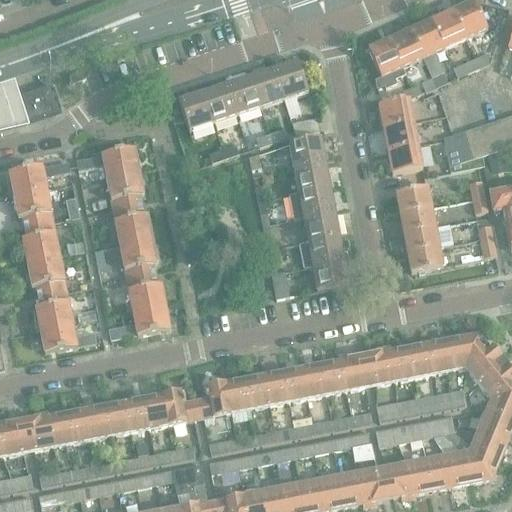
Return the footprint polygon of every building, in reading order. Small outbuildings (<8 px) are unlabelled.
[(474,6),(452,16),(465,44),(486,34),(482,25),(474,6)] [(452,16),(431,25),(444,53),(465,44),(452,16)] [(490,21),(482,25),(486,34),(494,30),(490,21)] [(422,63),(431,83),(432,82),(436,92),(448,87),(443,77),(434,58),(444,53),(431,25),(410,35),(423,63),(422,63)] [(402,73),(422,63),(423,63),(410,35),(389,45),(402,73)] [(380,82),(402,73),(389,45),(368,55),(380,82)] [(484,58),(474,63),(478,74),(489,69),(484,58)] [(467,79),(478,74),(474,63),(463,69),(467,79)] [(298,67),(274,75),(284,104),(308,96),(298,67)] [(72,88),(85,84),(82,75),(69,79),(72,88)] [(274,75),(251,83),(260,112),(284,104),(274,75)] [(14,82),(0,86),(0,133),(29,127),(14,82)] [(425,98),(436,92),(432,82),(431,83),(420,87),(425,98)] [(251,83),(227,90),(237,120),(260,112),(251,83)] [(417,89),(406,94),(411,104),(422,99),(417,89)] [(16,128),(37,121),(60,113),(53,90),(8,105),(16,128)] [(214,127),(237,120),(227,90),(204,98),(214,127)] [(392,100),(395,107),(409,105),(411,104),(406,94),(392,100)] [(189,136),(214,127),(204,98),(179,106),(177,102),(166,106),(173,127),(184,123),(189,136)] [(378,111),(382,133),(413,127),(409,105),(395,107),(378,111)] [(511,124),(510,120),(499,123),(508,151),(511,150),(511,124)] [(295,140),(319,136),(317,123),(292,127),(295,140)] [(499,123),(487,127),(496,156),(508,151),(499,123)] [(382,133),(387,155),(417,150),(413,127),(382,133)] [(487,127),(476,131),(485,159),(496,156),(487,127)] [(476,131),(464,135),(471,164),(485,159),(476,131)] [(283,133),(269,137),(272,147),(286,143),(283,133)] [(443,142),(446,156),(456,154),(459,168),(471,164),(464,135),(452,139),(443,142)] [(259,151),(272,147),(269,137),(256,141),(259,151)] [(290,148),(294,173),(325,167),(320,142),(290,148)] [(235,148),(222,152),(225,162),(238,158),(235,148)] [(422,172),(417,150),(387,155),(391,178),(422,172)] [(104,169),(106,181),(137,174),(133,152),(102,158),(102,160),(76,165),(78,174),(104,169)] [(211,166),(225,162),(222,152),(208,157),(211,166)] [(448,172),(459,168),(456,154),(446,156),(448,172)] [(505,157),(487,161),(491,178),(508,175),(505,157)] [(251,174),(261,172),(258,158),(248,162),(251,174)] [(10,176),(14,198),(45,192),(43,181),(69,176),(68,167),(41,172),(41,170),(10,176)] [(294,173),(299,197),(330,192),(325,167),(294,173)] [(142,199),(137,174),(106,181),(113,215),(140,210),(138,200),(142,199)] [(469,188),(472,204),(485,201),(482,185),(469,188)] [(254,192),(257,205),(266,203),(264,190),(254,192)] [(23,221),(25,233),(52,227),(45,192),(14,198),(19,222),(23,221)] [(294,223),(303,221),(334,215),(330,192),(299,197),(289,199),(294,223)] [(396,198),(400,217),(431,212),(427,192),(396,198)] [(511,194),(491,199),(494,217),(504,215),(511,255),(511,254),(511,194)] [(488,216),(485,201),(472,204),(475,219),(488,216)] [(95,206),(92,206),(93,215),(107,212),(105,203),(95,205),(95,206)] [(269,217),(266,203),(257,205),(259,219),(269,217)] [(142,220),(140,210),(113,215),(120,249),(151,243),(146,219),(142,220)] [(400,217),(403,237),(435,231),(431,212),(400,217)] [(303,221),(308,245),(339,239),(334,215),(303,221)] [(22,242),(27,267),(59,261),(52,227),(25,233),(27,242),(22,242)] [(478,233),(479,243),(492,240),(490,230),(478,233)] [(403,237),(407,256),(438,250),(435,231),(403,237)] [(264,240),(266,253),(275,251),(273,239),(264,240)] [(303,271),(313,269),(343,263),(339,239),(308,245),(299,247),(303,271)] [(496,260),(492,240),(479,243),(482,258),(483,262),(496,260)] [(155,268),(151,243),(120,249),(126,284),(154,279),(152,269),(155,268)] [(82,246),(66,249),(68,259),(84,256),(82,246)] [(442,271),(438,250),(407,256),(411,277),(419,275),(419,278),(425,277),(425,274),(442,271)] [(278,266),(275,251),(266,253),(269,268),(278,266)] [(469,258),(460,260),(461,267),(483,262),(482,258),(473,260),(469,258)] [(36,290),(38,301),(65,296),(59,261),(27,267),(32,291),(36,290)] [(348,289),(343,263),(313,269),(317,295),(348,289)] [(275,303),(289,300),(284,276),(271,278),(275,303)] [(156,289),(154,279),(126,284),(133,318),(164,312),(160,288),(156,289)] [(36,311),(41,336),(72,330),(65,296),(38,301),(40,311),(36,311)] [(169,334),(164,312),(133,318),(135,327),(115,331),(117,342),(137,338),(137,340),(169,334)] [(94,314),(77,318),(78,327),(96,324),(94,314)] [(74,339),(72,330),(41,336),(45,358),(76,352),(76,350),(94,346),(92,336),(74,339)] [(478,338),(445,344),(451,374),(466,371),(476,362),(470,355),(483,344),(478,338)] [(445,344),(427,348),(432,377),(451,374),(445,344)] [(488,351),(483,344),(470,355),(476,362),(466,371),(478,386),(504,365),(491,349),(488,351)] [(420,380),(432,377),(427,348),(407,352),(413,381),(420,380)] [(378,357),(358,361),(364,390),(394,384),(388,355),(387,352),(377,354),(378,357)] [(407,382),(413,381),(407,352),(388,355),(394,384),(407,382)] [(339,365),(338,365),(344,394),(364,390),(358,361),(349,363),(348,359),(339,361),(339,365)] [(338,365),(319,369),(325,398),(344,394),(338,365)] [(510,372),(504,365),(478,386),(492,403),(511,400),(511,380),(507,374),(510,372)] [(319,369),(299,372),(305,401),(325,398),(319,369)] [(299,372),(281,376),(286,405),(305,401),(299,372)] [(281,376),(262,379),(268,408),(286,405),(281,376)] [(262,379),(243,383),(249,412),(268,408),(262,379)] [(243,383),(225,386),(231,416),(249,412),(243,383)] [(206,402),(195,404),(198,422),(231,416),(225,386),(204,390),(206,402)] [(464,393),(455,395),(458,411),(467,409),(464,393)] [(181,395),(161,399),(167,428),(198,422),(195,404),(183,406),(181,395)] [(455,395),(437,399),(440,415),(458,411),(455,395)] [(161,399),(141,402),(147,432),(167,428),(161,399)] [(437,399),(417,402),(420,419),(440,415),(437,399)] [(511,400),(492,403),(486,416),(511,426),(511,400)] [(141,402),(123,406),(129,435),(147,432),(141,402)] [(417,402),(398,406),(401,422),(420,419),(417,402)] [(123,406),(104,409),(110,439),(129,435),(123,406)] [(380,426),(401,422),(398,406),(377,410),(380,426)] [(104,409),(85,413),(91,442),(110,439),(104,409)] [(85,413),(66,417),(72,446),(91,442),(85,413)] [(371,416),(349,420),(351,432),(373,428),(371,416)] [(511,426),(486,416),(479,434),(507,446),(511,435),(511,426)] [(36,422),(21,425),(27,454),(53,450),(48,420),(47,417),(35,420),(36,422)] [(66,417),(48,420),(53,450),(72,446),(66,417)] [(452,419),(436,422),(439,439),(455,436),(452,419)] [(349,420),(330,424),(332,436),(351,432),(349,420)] [(436,422),(416,426),(420,443),(439,439),(436,422)] [(0,425),(0,446),(2,459),(27,454),(21,425),(8,427),(8,424),(0,425)] [(330,424),(310,428),(313,439),(332,436),(330,424)] [(416,426),(398,430),(401,447),(410,445),(420,443),(416,426)] [(310,428),(292,431),(294,443),(313,439),(310,428)] [(379,451),(401,447),(398,430),(376,434),(379,451)] [(292,431),(273,435),(276,447),(294,443),(292,431)] [(476,440),(471,452),(500,464),(507,446),(479,434),(476,440)] [(273,435),(254,439),(257,450),(276,447),(273,435)] [(369,435),(348,439),(350,451),(351,451),(371,447),(372,447),(369,435)] [(434,441),(443,461),(449,491),(468,487),(462,458),(471,452),(455,437),(434,441)] [(254,439),(236,442),(238,454),(257,450),(254,439)] [(348,439),(330,443),(332,455),(350,451),(348,439)] [(211,459),(238,454),(236,442),(209,448),(211,459)] [(330,443),(310,447),(313,459),(332,455),(330,443)] [(420,443),(410,445),(411,452),(421,450),(420,443)] [(310,447),(292,450),(294,462),(313,459),(310,447)] [(371,447),(351,451),(354,466),(374,463),(371,447)] [(192,450),(172,454),(174,465),(194,461),(192,450)] [(292,450),(272,454),(274,466),(294,462),(292,450)] [(492,483),(500,464),(471,452),(462,458),(468,487),(492,483)] [(172,454),(152,458),(155,469),(174,465),(172,454)] [(272,454),(254,458),(256,470),(274,466),(272,454)] [(152,458),(134,462),(136,473),(155,469),(152,458)] [(254,458),(235,462),(237,473),(256,470),(254,458)] [(443,461),(424,465),(429,495),(449,491),(443,461)] [(134,462),(115,465),(117,476),(136,473),(134,462)] [(211,478),(237,473),(235,462),(209,467),(211,478)] [(281,492),(280,493),(283,511),(303,511),(299,489),(300,489),(295,463),(288,464),(288,465),(276,468),(281,492)] [(115,465),(96,469),(98,480),(117,476),(115,465)] [(424,465),(406,469),(411,498),(429,495),(424,465)] [(211,511),(210,506),(208,506),(201,468),(192,469),(172,473),(174,484),(177,499),(188,497),(190,510),(179,511),(211,511)] [(96,469),(77,473),(79,484),(98,480),(96,469)] [(412,501),(411,498),(406,469),(386,472),(391,502),(401,500),(402,503),(412,501)] [(373,505),(391,502),(386,472),(355,478),(361,508),(363,508),(363,510),(374,508),(373,505)] [(77,473),(58,477),(60,488),(79,484),(77,473)] [(172,473),(153,477),(155,488),(174,484),(172,473)] [(41,491),(60,488),(58,477),(39,480),(41,491)] [(153,477),(134,481),(136,492),(155,488),(153,477)] [(30,478),(14,481),(17,496),(33,493),(30,478)] [(355,478),(337,482),(343,511),(361,508),(355,478)] [(14,481),(0,484),(0,488),(2,499),(17,496),(14,481)] [(134,481),(114,485),(116,495),(136,492),(134,481)] [(337,482),(318,485),(322,511),(339,511),(343,511),(337,482)] [(114,485),(96,488),(98,499),(116,495),(114,485)] [(322,511),(318,485),(300,489),(299,489),(303,511),(322,511)] [(96,488),(76,492),(78,503),(98,499),(96,488)] [(76,492),(57,496),(59,506),(78,503),(76,492)] [(283,511),(280,493),(261,496),(264,511),(283,511)] [(41,510),(59,506),(57,496),(39,500),(41,510)] [(264,511),(261,496),(242,500),(244,511),(264,511)] [(244,511),(242,500),(210,506),(211,511),(244,511)] [(30,501),(8,505),(9,511),(29,511),(30,511),(33,511),(30,501)]
